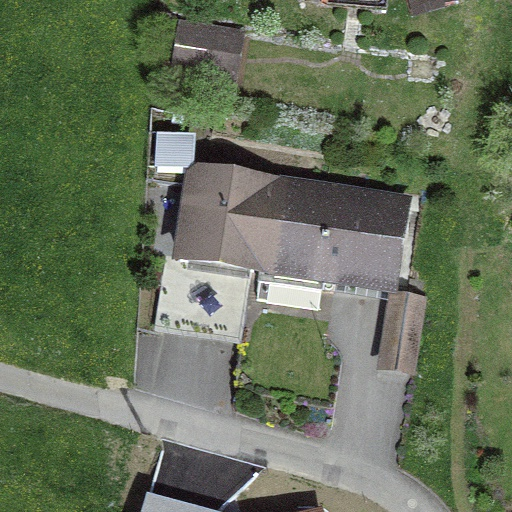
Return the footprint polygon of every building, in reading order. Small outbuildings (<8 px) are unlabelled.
[(173,70),(223,78),(230,36),(179,28),(173,70)] [(29,311),(104,316),(109,239),(101,238),(108,137),(0,129),(0,236),(34,238),(29,311)] [(179,261),(253,272),(258,239),(265,240),(273,186),(202,176),(191,184),(179,261)] [(256,300),(319,309),(323,282),(393,293),(406,206),(360,198),(359,203),(330,199),(331,194),(283,187),(273,250),(265,248),(256,300)] [(391,306),(381,364),(411,369),(420,311),(391,306)] [(178,511),(147,503),(144,511),(178,511)]
